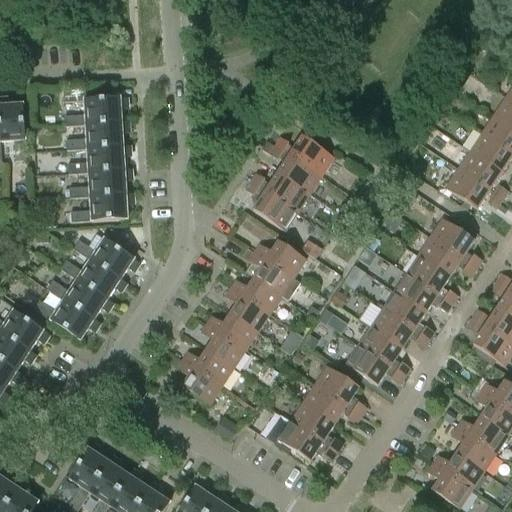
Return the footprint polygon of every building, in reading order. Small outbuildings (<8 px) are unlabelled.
[(65,129),(85,128),(121,125),(121,112),(126,112),(126,106),(128,106),(127,101),(120,101),(89,103),(88,91),(63,92),(64,105),(84,104),(85,118),(64,119),(65,129)] [(0,139),(0,145),(14,144),(15,164),(26,164),(24,143),(25,143),(23,108),(8,109),(8,103),(2,103),(2,101),(0,101),(0,139)] [(511,105),(505,101),(493,119),(511,131),(511,105)] [(511,131),(493,119),(482,137),(511,157),(511,131)] [(121,125),(85,128),(86,142),(66,143),(67,153),(87,152),(123,150),(122,136),(127,136),(127,130),(129,130),(129,125),(121,125)] [(511,157),(482,137),(470,155),(501,176),(511,159),(511,157)] [(275,149),(283,154),(289,146),(280,140),(275,149)] [(302,140),(289,159),(321,179),(334,161),(302,140)] [(269,157),(274,150),(267,145),(262,152),(269,157)] [(130,149),(123,150),(87,152),(88,166),(67,167),(68,177),(88,176),(124,173),(123,160),(129,160),(129,154),(131,154),(130,149)] [(283,154),(275,149),(274,150),(269,157),(277,163),(283,154)] [(470,155),(458,173),(489,194),(501,176),(470,155)] [(289,159),(277,177),(309,198),(321,179),(289,159)] [(70,201),(90,200),(126,197),(125,184),(130,184),(130,178),(132,178),(132,173),(124,173),(88,176),(89,190),(69,191),(70,201)] [(477,213),(489,194),(458,173),(445,192),(477,213)] [(251,185),(259,190),(265,182),(257,176),(251,185)] [(277,177),(266,194),(298,216),(309,198),(277,177)] [(266,194),(259,190),(251,185),(245,193),(260,203),(253,213),(285,235),(298,216),(266,194)] [(498,187),(493,196),(503,202),(508,194),(498,187)] [(398,201),(410,209),(418,197),(406,190),(398,201)] [(12,207),(25,206),(25,196),(11,196),(12,207)] [(497,211),(503,202),(493,196),(487,204),(497,211)] [(133,197),(126,197),(90,200),(91,214),(70,215),(71,225),(91,224),(91,225),(127,223),(126,208),(132,208),(131,202),(134,202),(133,197)] [(389,214),(382,226),(393,233),(401,222),(389,214)] [(54,217),(40,218),(41,231),(55,230),(54,217)] [(442,222),(430,241),(461,262),(474,243),(442,222)] [(73,252),(90,263),(120,283),(128,271),(132,274),(135,270),(137,271),(140,267),(134,263),(134,262),(125,256),(132,246),(111,232),(96,254),(79,243),(73,252)] [(35,245),(47,244),(47,234),(35,235),(35,245)] [(321,250),(308,240),(301,251),(315,260),(321,250)] [(372,240),(366,249),(373,253),(379,244),(372,240)] [(450,280),(461,262),(430,241),(418,259),(450,280)] [(260,247),(254,255),(293,282),(306,263),(278,244),(271,255),(260,247)] [(241,259),(248,264),(254,255),(247,251),(241,259)] [(369,268),(376,257),(366,251),(359,261),(369,268)] [(254,255),(248,264),(251,265),(260,271),(254,281),(281,299),(288,303),(299,286),(293,282),(254,255)] [(473,258),(468,266),(476,272),(482,263),(473,258)] [(418,259),(406,277),(438,298),(450,280),(418,259)] [(60,272),(77,283),(107,303),(115,291),(119,294),(122,290),(124,291),(127,287),(120,283),(90,263),(83,275),(66,263),(60,272)] [(471,280),(476,272),(468,266),(462,275),(471,280)] [(496,285),(505,290),(510,282),(502,276),(496,285)] [(406,277),(394,295),(426,316),(432,306),(438,311),(444,302),(438,298),(406,277)] [(269,317),(281,299),(254,281),(247,290),(236,283),(230,291),(269,317)] [(64,303),(94,323),(101,311),(106,314),(109,310),(110,311),(113,307),(107,303),(77,283),(69,295),(53,283),(47,292),(64,303)] [(505,290),(496,285),(491,293),(499,299),(505,290)] [(258,335),(269,317),(230,291),(224,300),(236,307),(230,317),(258,335)] [(347,300),(337,293),(330,304),(340,311),(347,300)] [(511,321),(511,295),(509,293),(497,311),(511,321)] [(450,294),(444,302),(452,308),(458,299),(450,294)] [(394,295),(382,313),(414,334),(426,316),(394,295)] [(447,316),(452,308),(444,302),(438,311),(447,316)] [(94,323),(64,303),(56,315),(39,303),(33,312),(50,323),(50,324),(80,344),(88,331),(93,334),(96,330),(97,331),(100,327),(94,323)] [(306,316),(313,320),(318,313),(311,308),(306,316)] [(511,321),(497,311),(485,329),(511,347),(511,321)] [(471,320),(482,327),(487,319),(477,312),(471,320)] [(325,327),(331,317),(324,313),(318,322),(325,327)] [(382,313),(370,331),(402,352),(414,334),(382,313)] [(0,335),(30,354),(37,343),(42,346),(45,342),(46,343),(49,339),(43,334),(13,314),(5,327),(0,323),(0,335)] [(246,353),(258,335),(230,317),(223,326),(212,319),(206,327),(246,353)] [(482,327),(471,320),(466,329),(476,335),(482,327)] [(234,371),(246,353),(206,327),(201,336),(212,343),(206,353),(234,371)] [(504,369),(511,357),(511,347),(485,329),(472,348),(504,369)] [(426,330),(420,338),(428,344),(434,335),(426,330)] [(292,355),(300,336),(290,331),(281,350),(292,355)] [(370,331),(358,349),(390,370),(402,352),(370,331)] [(0,363),(17,375),(24,363),(28,366),(31,362),(33,363),(36,359),(30,354),(0,335),(0,363)] [(313,352),(318,343),(308,337),(303,345),(313,352)] [(423,352),(428,344),(420,338),(415,347),(423,352)] [(378,389),(390,370),(358,349),(345,367),(378,389)] [(222,389),(234,371),(206,353),(199,363),(188,355),(182,363),(222,389)] [(304,359),(297,355),(292,362),(299,367),(304,359)] [(0,392),(3,395),(11,383),(15,386),(18,382),(20,383),(23,379),(17,375),(0,363),(0,392)] [(209,408),(222,389),(182,363),(177,372),(188,379),(181,390),(209,408)] [(402,366),(396,374),(405,380),(410,371),(402,366)] [(346,410),(353,414),(361,419),(367,411),(352,401),(359,391),(327,370),(314,388),(346,410)] [(399,388),(405,380),(396,374),(391,383),(399,388)] [(486,386),(480,395),(511,415),(511,388),(504,383),(498,394),(486,386)] [(314,388),(302,407),(334,428),(346,410),(314,388)] [(0,405),(2,406),(5,402),(7,403),(10,399),(3,395),(0,392),(0,405)] [(507,439),(511,432),(511,415),(480,395),(475,403),(486,411),(480,421),(507,439)] [(302,407),(291,425),(322,446),(334,428),(302,407)] [(443,420),(451,426),(455,419),(447,413),(443,420)] [(361,419),(353,414),(347,422),(356,428),(361,419)] [(214,434),(229,444),(239,431),(223,420),(214,434)] [(462,422),(456,431),(496,457),(507,439),(480,421),(474,430),(462,422)] [(329,450),(322,446),(291,425),(278,443),(310,464),(316,456),(319,458),(323,458),(329,450)] [(484,475),(496,457),(456,431),(451,439),(462,447),(456,457),(484,475)] [(335,441),(329,450),(337,455),(343,447),(335,441)] [(78,511),(89,496),(109,465),(97,458),(100,454),(96,451),(97,449),(93,446),(89,452),(88,452),(68,482),(81,490),(69,507),(77,511),(78,511)] [(420,455),(429,461),(435,452),(426,446),(420,455)] [(332,464),(337,455),(329,450),(323,458),(332,464)] [(438,458),(433,467),(472,493),(484,475),(456,457),(450,466),(438,458)] [(113,459),(109,465),(89,496),(101,503),(95,511),(107,511),(109,509),(129,479),(117,471),(120,467),(116,464),(117,462),(113,459)] [(459,511),(472,493),(433,467),(427,475),(439,483),(432,493),(459,511)] [(0,511),(3,511),(17,491),(6,484),(9,479),(5,477),(6,475),(1,472),(0,473),(0,511)] [(133,472),(129,479),(109,509),(113,511),(135,511),(149,492),(137,485),(140,480),(136,477),(137,475),(133,472)] [(209,511),(216,503),(205,495),(208,491),(203,488),(204,486),(200,483),(196,490),(195,489),(180,511),(209,511)] [(21,485),(17,491),(3,511),(33,511),(38,505),(26,497),(29,493),(25,490),(26,488),(21,485)] [(153,486),(149,492),(135,511),(165,511),(170,506),(158,498),(161,493),(156,490),(157,489),(153,486)] [(229,511),(224,509),(228,504),(223,501),(224,500),(220,497),(216,503),(209,511),(229,511)]
